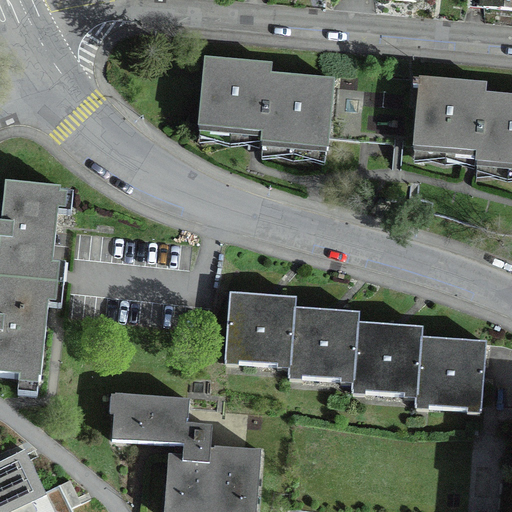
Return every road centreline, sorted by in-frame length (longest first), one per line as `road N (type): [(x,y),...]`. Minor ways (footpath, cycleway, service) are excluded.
road 1 (residential): [(511,294),(191,191),(98,135),(34,67)]
road 2 (residential): [(16,33),(136,9),(511,47)]
road 3 (unknown): [(221,204),(206,269),(188,291),(67,282)]
